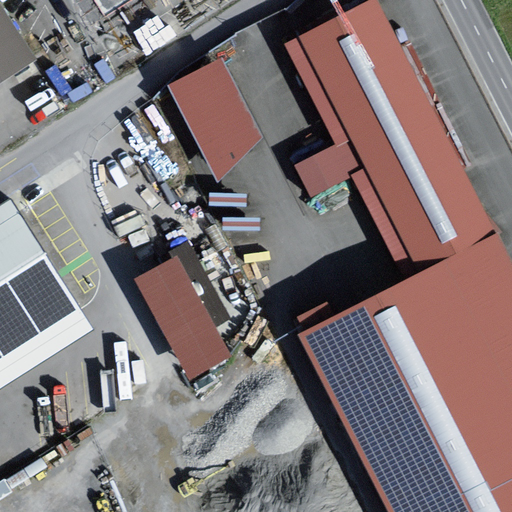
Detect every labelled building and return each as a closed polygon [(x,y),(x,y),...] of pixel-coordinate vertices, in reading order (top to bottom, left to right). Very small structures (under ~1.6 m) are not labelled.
[(0,0),(0,89),(45,60),(5,0),(0,0)] [(409,277),(501,230),(382,0),(370,0),(288,42),(409,277)] [(226,55),(171,83),(222,180),(267,135),(226,55)] [(18,198),(0,209),(0,389),(100,325),(18,198)] [(511,511),(511,251),(501,230),(409,277),(302,332),(394,511),(511,511)] [(182,257),(143,277),(195,378),(233,358),(182,257)]
